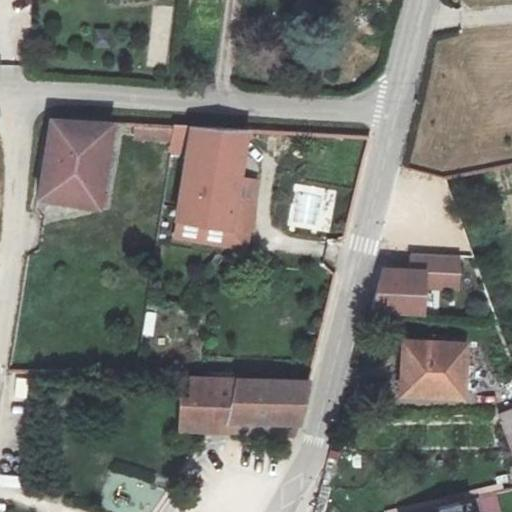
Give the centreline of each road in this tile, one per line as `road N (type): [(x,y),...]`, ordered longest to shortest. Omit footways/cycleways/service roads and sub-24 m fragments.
road 1 (residential): [(383,142),(229,111),(16,90)]
road 2 (unclassified): [(313,437),(383,142)]
road 3 (residential): [(16,90),(0,324)]
road 4 (unclassified): [(383,142),(419,0)]
